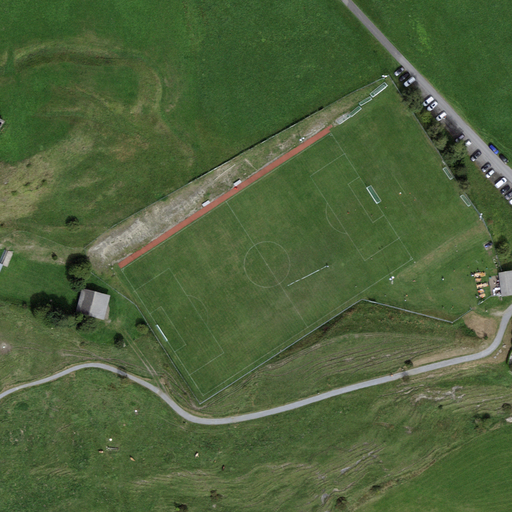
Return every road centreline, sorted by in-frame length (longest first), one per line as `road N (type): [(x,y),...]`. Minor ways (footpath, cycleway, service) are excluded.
road 1 (track): [(0,396),(95,364),(149,385),(186,416),(239,418),(476,356),(495,344),(511,308)]
road 2 (unclassified): [(511,177),(346,0)]
